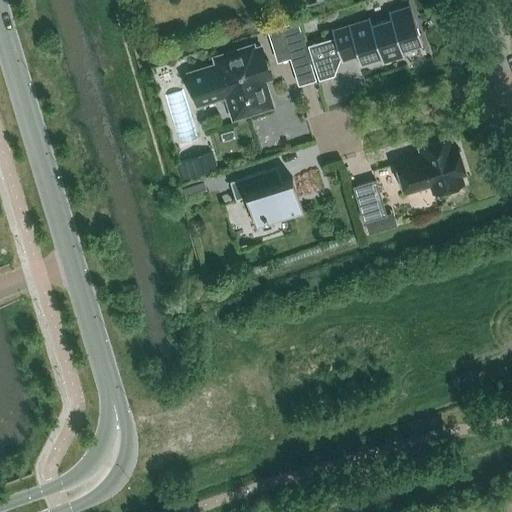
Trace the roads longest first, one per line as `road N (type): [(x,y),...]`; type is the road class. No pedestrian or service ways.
road 1 (secondary): [(73,265),(0,18)]
road 2 (residential): [(507,81),(338,135)]
road 3 (secondary): [(114,401),(107,439),(83,473),(0,505)]
road 4 (secondary): [(114,401),(73,265)]
road 5 (secondary): [(62,511),(100,493),(115,475),(123,430),(114,401)]
